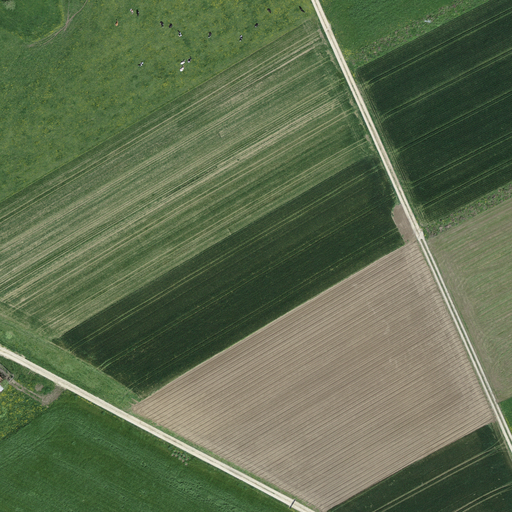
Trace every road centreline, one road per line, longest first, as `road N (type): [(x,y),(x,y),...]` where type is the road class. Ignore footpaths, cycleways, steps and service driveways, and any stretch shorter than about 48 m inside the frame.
road 1 (track): [(511,447),(313,0)]
road 2 (track): [(0,351),(306,511)]
